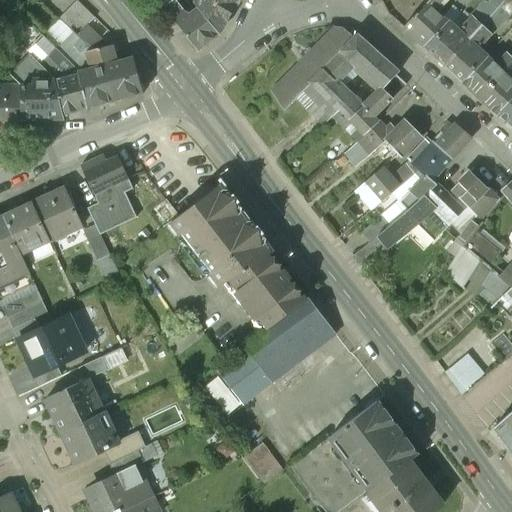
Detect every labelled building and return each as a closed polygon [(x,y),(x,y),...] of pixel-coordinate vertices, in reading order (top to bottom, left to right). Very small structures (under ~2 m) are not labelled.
[(184,11),(175,0),(156,0),(173,20),(184,11)] [(237,4),(230,0),(197,0),(194,4),(198,9),(219,35),(237,5),(237,4)] [(431,0),(429,0),(426,4),(431,9),(436,4),(431,0)] [(484,0),(470,17),(471,18),(462,27),(463,31),(459,34),(451,26),(427,51),(444,66),(467,41),(467,40),(481,25),(499,6),(504,0),(484,0)] [(431,9),(426,4),(402,28),(427,51),(451,26),(431,9)] [(499,6),(481,25),(491,35),(509,15),(499,6)] [(198,9),(190,15),(184,11),(173,20),(197,51),(219,35),(198,9)] [(467,41),(444,66),(462,83),(485,58),(474,48),(478,45),(482,45),(491,35),(481,25),(467,40),(467,41)] [(133,59),(117,63),(113,46),(108,47),(86,26),(76,36),(92,51),(99,49),(103,67),(104,66),(114,101),(142,94),(133,59)] [(333,28),(270,91),(284,111),(296,97),(309,111),(322,98),(335,112),(338,109),(351,96),(337,82),(354,66),(379,89),(394,75),(397,72),(356,35),(353,38),(342,28),(333,28)] [(99,49),(92,51),(76,36),(73,33),(59,47),(80,67),(89,65),(93,70),(78,74),(87,109),(114,101),(104,66),(103,67),(99,49)] [(485,58),(462,83),(479,99),(511,62),(511,46),(500,60),(496,66),(486,57),(485,58)] [(77,70),(54,48),(39,64),(54,79),(55,81),(54,81),(62,114),(63,115),(87,109),(78,74),(77,70)] [(39,64),(29,54),(8,74),(20,86),(20,118),(48,118),(62,115),(62,114),(54,81),(55,81),(54,79),(39,64)] [(511,62),(479,99),(496,114),(511,96),(511,79),(509,77),(511,76),(511,62)] [(394,75),(379,89),(391,99),(405,85),(394,75)] [(0,118),(20,118),(20,86),(0,86),(0,118)] [(362,106),(348,119),(338,109),(335,112),(330,116),(355,144),(357,142),(362,138),(360,136),(377,122),(373,118),(391,99),(379,89),(362,106)] [(351,96),(338,109),(348,119),(362,106),(351,96)] [(511,96),(496,114),(511,129),(511,96)] [(335,112),(322,98),(309,111),(322,124),(330,116),(335,112)] [(405,122),(395,132),(390,127),(386,131),(377,122),(360,136),(362,138),(357,142),(364,150),(369,156),(379,148),(378,147),(384,143),(397,155),(400,160),(421,138),(405,122)] [(451,129),(447,124),(440,132),(441,133),(432,143),(451,161),(470,138),(455,125),(451,129)] [(424,140),(406,159),(411,164),(407,169),(411,175),(410,176),(416,183),(409,191),(419,199),(435,184),(432,181),(435,178),(451,161),(432,143),(430,145),(424,140)] [(355,144),(347,151),(353,159),(364,150),(357,142),(355,144)] [(116,157),(100,165),(97,159),(80,166),(93,194),(126,179),(116,157)] [(383,167),(366,181),(378,195),(382,200),(390,193),(399,186),(383,167)] [(496,200),(467,174),(450,192),(466,207),(480,220),(489,207),(496,200)] [(399,186),(390,193),(398,203),(409,191),(416,183),(410,176),(399,186)] [(450,192),(435,178),(432,181),(435,184),(419,199),(405,211),(384,230),(391,240),(431,210),(447,225),(466,207),(450,192)] [(126,179),(93,194),(99,209),(109,230),(134,219),(123,194),(131,190),(126,179)] [(511,180),(502,190),(511,204),(511,180)] [(265,251),(215,188),(171,221),(220,285),(223,283),(265,251)] [(64,190),(31,205),(49,243),(82,228),(64,190)] [(409,191),(398,203),(405,211),(419,199),(409,191)] [(378,195),(361,209),(365,214),(382,200),(378,195)] [(31,205),(2,218),(20,257),(49,243),(31,205)] [(99,209),(88,214),(95,229),(98,235),(109,230),(99,209)] [(2,218),(0,218),(0,284),(27,272),(20,257),(2,218)] [(470,222),(458,239),(464,243),(476,226),(470,222)] [(95,229),(83,234),(96,263),(109,258),(98,235),(95,229)] [(384,230),(375,237),(383,247),(391,240),(384,230)] [(442,270),(463,285),(482,259),(461,244),(442,270)] [(370,259),(362,249),(352,257),(360,267),(370,259)] [(303,301),(265,251),(223,283),(262,333),(303,301)] [(511,263),(499,277),(511,288),(511,287),(511,263)] [(511,287),(511,288),(503,296),(511,306),(511,287)] [(36,291),(1,308),(7,319),(31,308),(42,302),(36,291)] [(262,333),(245,346),(246,347),(217,370),(230,387),(226,390),(231,395),(234,392),(244,404),(273,383),(272,381),(335,335),(307,299),(303,301),(262,333)] [(47,313),(42,302),(31,308),(36,318),(47,313)] [(31,308),(7,319),(12,329),(34,319),(36,318),(31,308)] [(39,330),(17,340),(34,376),(56,366),(85,352),(68,316),(39,330)] [(12,329),(17,340),(39,330),(34,319),(12,329)] [(461,392),(486,373),(469,351),(444,370),(461,392)] [(99,359),(77,370),(83,382),(105,371),(99,359)] [(56,366),(34,376),(39,387),(61,376),(56,366)] [(81,382),(44,400),(60,433),(97,415),(81,382)] [(376,402),(328,438),(368,491),(408,461),(416,455),(376,402)] [(511,409),(494,426),(511,449),(511,409)] [(97,415),(60,433),(76,466),(106,451),(117,446),(115,443),(101,413),(97,415)] [(136,433),(115,443),(117,446),(106,451),(112,463),(137,451),(143,448),(136,433)] [(368,491),(328,438),(289,467),(323,511),(340,511),(367,492),(368,491)] [(263,444),(244,458),(264,484),(283,470),(263,444)] [(112,463),(110,464),(116,476),(137,465),(138,467),(143,465),(137,451),(112,463)] [(368,491),(367,492),(381,511),(434,511),(443,506),(408,461),(368,491)] [(116,476),(112,477),(114,481),(111,483),(109,481),(107,481),(105,482),(103,484),(103,487),(106,493),(91,500),(96,511),(99,509),(100,511),(120,511),(144,501),(149,499),(141,483),(145,481),(138,467),(137,465),(116,476)] [(0,498),(0,511),(22,511),(13,493),(0,498)] [(148,511),(144,501),(120,511),(148,511)]
